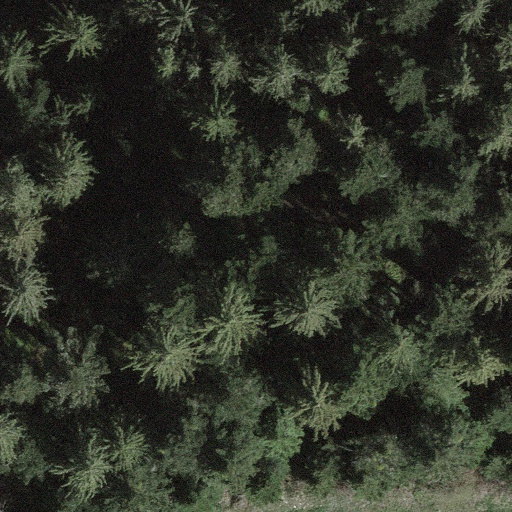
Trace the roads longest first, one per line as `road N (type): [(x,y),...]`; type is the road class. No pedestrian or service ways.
road 1 (track): [(0,234),(81,228),(173,204),(246,197),(511,232)]
road 2 (track): [(325,511),(511,504)]
